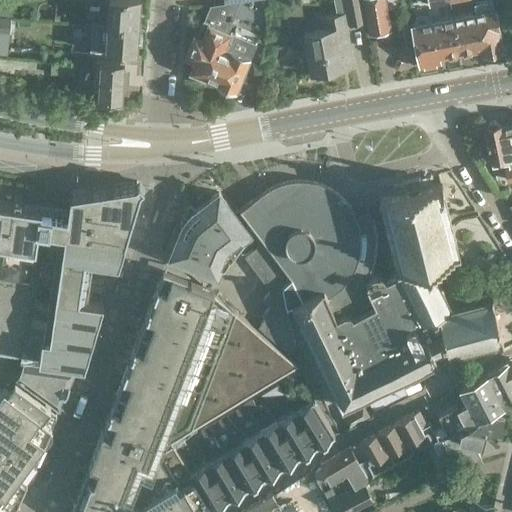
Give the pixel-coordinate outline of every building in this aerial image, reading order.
[(107,0),(106,24),(139,26),(140,0),(107,0)] [(350,54),(345,26),(366,22),(362,0),(333,0),(336,15),(325,17),(327,29),(305,33),(312,73),(343,68),(341,56),(350,54)] [(364,0),(371,33),(390,29),(385,0),(364,0)] [(475,13),(453,17),(460,51),(482,46),(483,52),(502,49),(494,9),(493,9),(491,0),(490,0),(474,3),(475,13)] [(236,92),(256,43),(227,31),(240,1),(211,5),(198,36),(194,34),(185,56),(195,60),(190,71),(216,82),(215,83),(236,92)] [(412,26),(405,28),(408,44),(415,42),(420,65),(425,64),(425,67),(437,65),(436,62),(439,61),(438,55),(460,51),(453,17),(412,25),(412,26)] [(91,23),(89,52),(137,55),(139,26),(106,24),(91,23)] [(73,76),(75,63),(52,61),(50,74),(73,76)] [(100,61),(98,100),(122,102),(125,62),(100,61)] [(0,92),(13,93),(14,77),(0,75),(0,92)] [(487,126),(485,127),(491,162),(509,158),(510,166),(505,167),(508,180),(511,179),(511,126),(511,122),(500,124),(496,120),(490,121),(487,126)] [(265,189),(239,209),(264,242),(244,256),(270,290),(263,300),(270,306),(262,315),(266,318),(258,327),(289,352),(295,345),(286,306),(291,304),(311,294),(314,301),(320,300),(325,298),(330,295),(334,292),(339,289),(343,285),(346,281),(349,277),(353,272),(360,259),(363,253),(365,254),(367,251),(370,249),(374,240),(375,230),(373,220),(372,221),(372,219),(371,218),(370,217),(370,216),(369,216),(368,215),(366,215),(365,215),(364,215),(363,215),(362,215),(361,216),(360,217),(359,217),(358,218),(358,220),(355,214),(350,205),(345,199),(339,193),(332,188),(325,184),(317,181),(314,180),(303,179),(292,179),(286,180),(279,182),(273,184),(265,189)] [(0,351),(43,357),(84,363),(103,300),(83,297),(89,258),(118,262),(140,188),(141,187),(136,181),(135,182),(70,192),(66,215),(40,212),(41,208),(0,201),(0,351)] [(311,294),(291,304),(341,407),(449,355),(452,354),(452,352),(503,339),(492,296),(451,307),(433,270),(431,260),(459,254),(443,189),(444,189),(442,182),(380,198),(399,270),(385,277),(383,275),(381,274),(379,273),(376,272),(373,273),(372,273),(371,271),(369,267),(369,264),(369,261),(371,255),(365,254),(363,253),(360,259),(353,272),(349,277),(346,281),(343,285),(339,289),(334,292),(330,295),(325,298),(320,300),(314,301),(311,294)] [(193,212),(190,214),(188,217),(186,219),(185,223),(183,226),(172,253),(216,271),(226,248),(228,245),(248,230),(219,192),(196,209),(193,212)] [(156,286),(132,348),(104,422),(108,423),(105,431),(101,430),(73,504),(83,511),(203,511),(334,434),(312,397),(190,469),(176,449),(172,444),(169,439),(296,363),(202,283),(201,285),(235,313),(225,325),(179,287),(174,292),(161,281),(162,279),(160,278),(160,279),(159,279),(156,286)] [(511,360),(508,363),(492,371),(507,400),(511,397),(511,360)] [(59,408),(75,368),(74,368),(23,361),(16,377),(58,407),(58,408),(59,408)] [(288,376),(293,385),(301,380),(296,371),(288,376)] [(498,404),(507,400),(492,371),(476,379),(493,411),(499,408),(498,404)] [(460,388),(468,403),(477,421),(487,415),(486,415),(493,411),(476,379),(460,388)] [(269,387),(275,396),(283,391),(278,382),(269,387)] [(0,387),(0,459),(10,469),(14,459),(32,468),(51,425),(56,414),(14,383),(9,391),(3,386),(1,389),(0,387)] [(251,398),(243,403),(248,412),(256,407),(251,398)] [(248,412),(243,403),(234,409),(240,417),(248,412)] [(443,425),(434,430),(439,439),(443,437),(443,439),(444,438),(477,421),(468,403),(458,408),(456,404),(437,414),(443,425)] [(350,426),(359,421),(370,416),(364,404),(343,414),(350,426)] [(420,409),(397,422),(408,444),(428,434),(433,442),(439,439),(434,430),(430,423),(428,424),(420,409)] [(217,419),(222,427),(231,422),(226,414),(217,419)] [(487,415),(477,421),(444,438),(443,439),(451,453),(477,450),(479,444),(493,447),(494,444),(496,445),(503,419),(487,415)] [(378,432),(389,454),(391,458),(411,448),(408,444),(397,422),(378,432)] [(200,430),(205,438),(213,433),(208,425),(200,430)] [(378,432),(355,444),(364,460),(360,462),(368,477),(375,473),(371,464),(389,454),(378,432)] [(182,438),(172,444),(176,449),(185,443),(182,438)] [(368,477),(360,462),(350,446),(321,464),(330,481),(346,472),(354,486),(330,500),(337,511),(353,511),(374,500),(363,481),(369,478),(368,477)] [(0,511),(12,511),(24,486),(6,478),(10,469),(0,459),(0,511)] [(320,469),(312,473),(319,484),(326,480),(320,469)] [(298,511),(293,503),(281,510),(271,494),(242,511),(298,511)] [(492,511),(494,505),(474,500),(471,511),(468,511),(454,509),(453,511),(492,511)]
